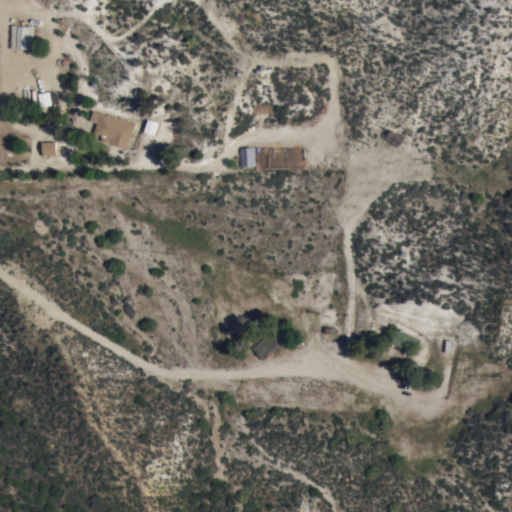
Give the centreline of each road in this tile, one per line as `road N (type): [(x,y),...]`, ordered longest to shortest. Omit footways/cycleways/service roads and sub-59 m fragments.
road 1 (track): [(143,364),(174,371),(285,367),(333,364),(347,354),(350,238),(365,211),(412,167)]
road 2 (residential): [(143,364),(0,276)]
